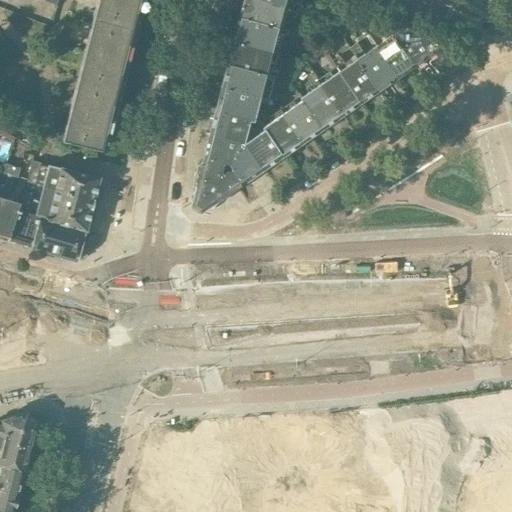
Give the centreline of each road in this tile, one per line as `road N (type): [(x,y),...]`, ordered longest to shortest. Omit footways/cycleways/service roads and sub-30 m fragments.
road 1 (secondary): [(126,359),(511,335)]
road 2 (residential): [(154,231),(264,226),(479,77)]
road 3 (secondary): [(510,290),(153,305)]
road 4 (residential): [(154,231),(195,0)]
road 5 (residential): [(75,500),(110,429),(126,359)]
road 6 (residential): [(82,372),(75,500)]
